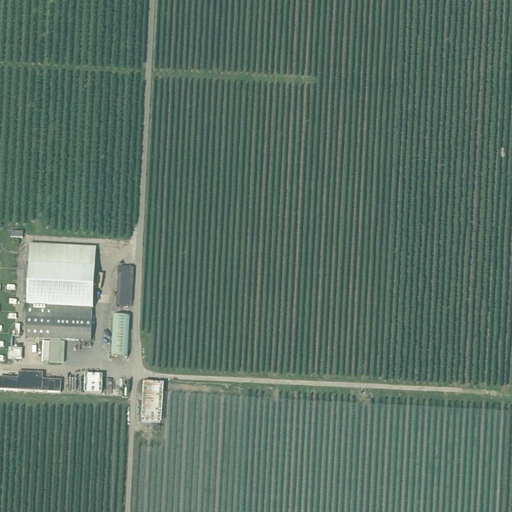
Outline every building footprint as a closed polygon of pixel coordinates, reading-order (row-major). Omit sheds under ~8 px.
[(24,340),(50,341),(48,363),(64,364),(65,343),(62,343),(62,342),(90,343),(91,310),(92,310),(95,247),(29,244),(26,300),(24,340)] [(118,268),(116,308),(128,309),(130,268),(118,268)] [(127,358),(130,318),(113,317),(111,357),(127,358)] [(14,350),(11,350),(10,361),(12,361),(24,362),(24,350),(14,350)] [(0,378),(0,390),(60,394),(61,382),(43,381),(43,374),(18,373),(18,379),(0,378)]
